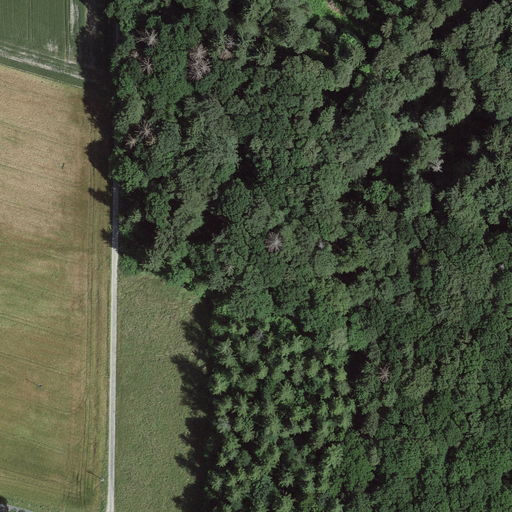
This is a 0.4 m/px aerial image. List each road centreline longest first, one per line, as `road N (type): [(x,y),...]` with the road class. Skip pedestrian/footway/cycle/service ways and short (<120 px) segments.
road 1 (track): [(350,511),(361,429),(344,285),(346,221),(392,0)]
road 2 (unclassified): [(120,0),(109,511)]
